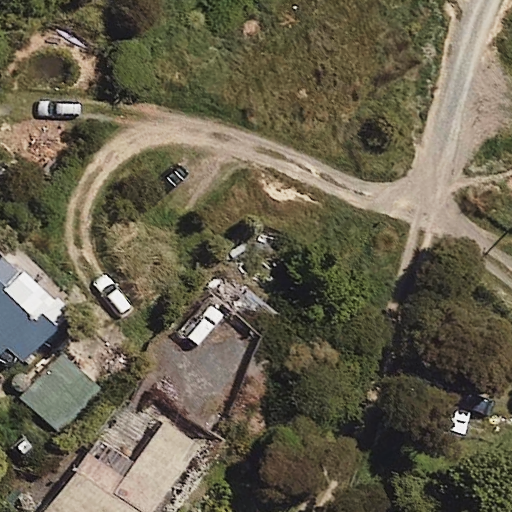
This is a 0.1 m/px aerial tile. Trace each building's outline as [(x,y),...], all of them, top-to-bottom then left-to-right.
[(73,144),(52,134),(33,174),(54,184),(73,144)] [(215,260),(191,284),(252,345),(276,321),(215,260)] [(50,321),(0,274),(0,361),(6,368),(50,321)] [(88,384),(52,352),(14,395),(50,427),(88,384)] [(141,401),(131,414),(110,399),(28,511),(170,511),(212,453),(141,401)]
